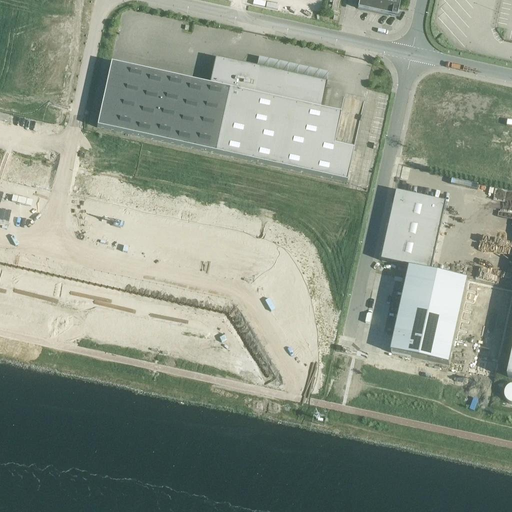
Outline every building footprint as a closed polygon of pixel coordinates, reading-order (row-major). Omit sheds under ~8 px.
[(339,0),(333,0),(331,12),(337,13),(339,0)] [(359,0),(357,9),(389,16),(389,14),(390,14),(391,14),(391,16),(396,17),(398,10),(400,0),(359,0)] [(259,58),(256,68),(261,70),(272,72),(282,74),(291,76),(302,78),(312,81),(321,83),(326,84),(328,73),(259,58)] [(261,70),(256,68),(245,66),(236,64),(224,61),(215,59),(209,86),(159,75),(111,64),(97,128),(347,183),(354,151),(353,151),(348,149),(343,148),(338,147),(334,146),(341,115),(340,114),(321,110),(327,84),(326,84),(321,83),(312,81),(302,78),(291,76),(282,74),(272,72),(261,70)] [(447,204),(397,193),(382,262),(432,273),(432,272),(447,204)] [(395,335),(391,354),(392,354),(448,366),(449,366),(450,363),(456,336),(468,281),(410,268),(410,269),(395,335)]
